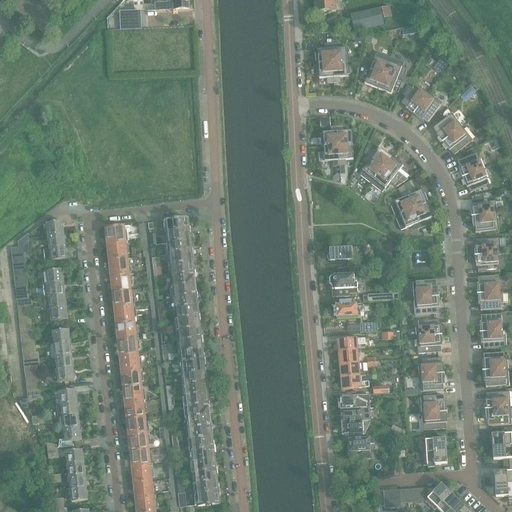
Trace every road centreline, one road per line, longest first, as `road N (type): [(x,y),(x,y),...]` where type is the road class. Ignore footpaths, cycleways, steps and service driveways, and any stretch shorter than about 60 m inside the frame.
road 1 (residential): [(467,477),(456,258),(443,175),(428,148),(377,110),(343,102),(292,106)]
road 2 (residential): [(117,511),(83,216),(216,202)]
road 3 (residential): [(327,511),(292,106)]
road 4 (residential): [(244,511),(216,202)]
road 5 (residential): [(216,202),(205,0)]
